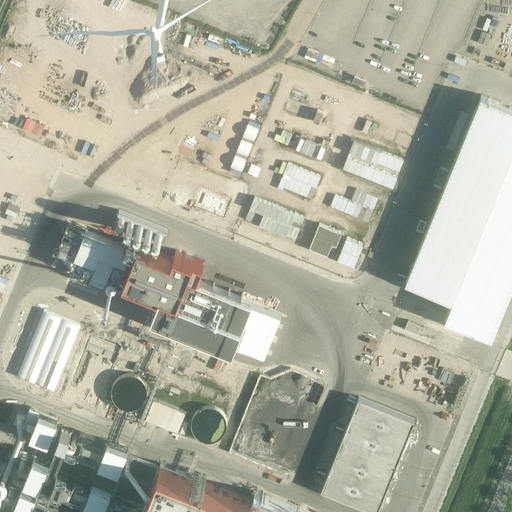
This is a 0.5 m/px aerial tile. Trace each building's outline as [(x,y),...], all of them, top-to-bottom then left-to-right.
[(443,190),(407,281),(454,299),(446,319),(494,338),(511,292),(511,107),(480,95),(450,172),(440,168),(433,186),(443,190)] [(289,99),(285,110),(302,116),(306,105),(289,99)] [(317,109),(313,121),(319,123),(323,112),(317,109)] [(230,167),(229,171),(240,175),(261,125),(250,120),(230,167)] [(276,134),(274,139),(328,161),(333,149),(326,146),(326,147),(296,135),(294,142),(290,140),(293,133),(283,130),(281,135),(276,134)] [(399,132),(395,144),(409,149),(413,138),(399,132)] [(354,140),(344,167),(394,187),(404,160),(354,140)] [(294,165),(285,187),(312,198),(321,176),(294,165)] [(367,193),(363,204),(374,208),(378,197),(367,193)] [(332,194),(328,205),(369,221),(373,210),(332,194)] [(255,196),(246,218),(296,239),(305,217),(255,196)] [(320,223),(310,248),(328,255),(332,243),(337,245),(342,232),(320,223)] [(76,225),(67,249),(73,251),(68,263),(92,273),(101,250),(130,262),(125,277),(149,286),(145,297),(151,299),(155,289),(160,291),(152,311),(264,355),(282,310),(197,277),(204,261),(176,249),(173,256),(138,242),(136,249),(76,225)] [(363,244),(347,237),(338,259),(354,266),(363,244)] [(94,345),(73,400),(98,410),(119,354),(94,345)] [(120,407),(123,408),(126,409),(129,410),(132,409),(135,409),(138,408),(140,406),(143,404),(145,402),(146,399),(147,396),(148,393),(148,390),(148,387),(147,385),(145,382),(144,379),(142,377),(139,376),(136,374),(133,373),(130,373),(127,373),(124,374),(122,375),(119,376),(117,378),(115,381),(113,383),(112,386),(112,389),(111,392),(112,395),(113,398),(114,401),(116,403),(118,405),(120,407)] [(359,397),(322,490),(377,511),(378,511),(415,419),(359,397)] [(153,401),(146,419),(179,433),(186,415),(153,401)] [(205,441),(208,441),(211,441),(214,441),(217,440),(220,438),(222,436),(224,434),(225,431),(226,428),(227,426),(227,423),(227,420),(226,417),(224,414),(222,412),(220,410),(218,408),(215,407),(212,406),(209,406),(206,406),(203,407),(200,408),(198,410),(196,412),(194,415),(193,417),(192,420),(192,423),(192,426),(193,429),(194,432),(195,434),(197,437),(200,439),(202,440),(205,441)] [(59,420),(40,412),(35,424),(31,434),(50,442),(54,432),(59,420)] [(130,448),(109,439),(104,450),(100,462),(120,470),(125,458),(130,448)] [(29,466),(25,477),(40,484),(45,472),(50,460),(34,454),(29,466)] [(246,511),(251,500),(161,463),(140,511),(246,511)] [(90,489),(85,500),(104,508),(108,497),(113,485),(94,478),(90,489)] [(18,494),(13,506),(26,511),(28,511),(29,511),(33,500),(38,490),(22,484),(18,494)] [(307,511),(255,491),(254,493),(252,499),(251,500),(246,511),(307,511)]
